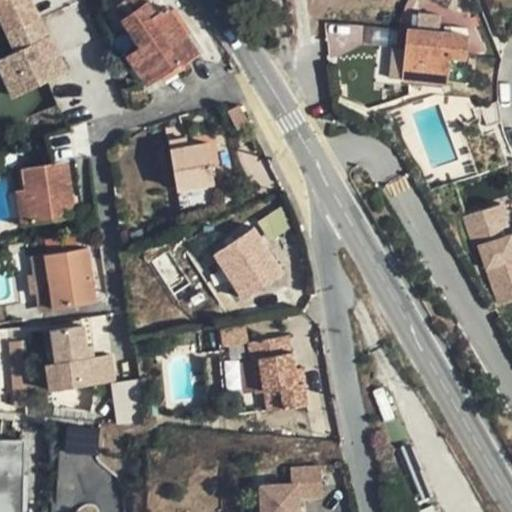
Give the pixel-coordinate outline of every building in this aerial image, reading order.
[(0,55),(0,61),(13,95),(71,72),(42,0),(0,0),(0,9),(16,49),(0,55)] [(163,75),(183,63),(201,52),(171,6),(161,12),(153,0),(127,17),(144,46),(130,54),(148,84),(163,75)] [(410,27),(408,47),(406,77),(447,81),(469,84),(471,56),(466,56),(468,33),(438,30),(439,16),(421,14),(420,28),(410,27)] [(391,75),(406,77),(408,47),(393,46),(391,75)] [(183,63),(163,75),(167,82),(187,69),(183,63)] [(480,106),(483,113),(493,115),(494,99),(480,106)] [(502,121),(494,99),(493,115),(483,113),(488,126),(502,121)] [(255,123),(246,109),(235,115),(244,129),(255,123)] [(189,187),(216,182),(209,143),(189,148),(187,139),(182,140),(189,187)] [(180,189),(189,187),(182,140),(171,142),(180,189)] [(73,217),(65,163),(14,172),(20,224),(73,217)] [(218,193),(216,182),(189,187),(191,194),(198,193),(198,197),(218,193)] [(181,196),(191,194),(189,187),(180,189),(181,196)] [(486,232),(495,229),(504,225),(496,205),(461,218),(472,249),(477,247),(499,305),(511,300),(511,233),(498,239),(491,242),(486,232)] [(284,275),(254,228),(217,252),(247,299),(284,275)] [(498,239),(495,229),(486,232),(491,242),(498,239)] [(95,304),(86,250),(43,256),(51,310),(95,304)] [(86,359),(84,348),(82,327),(51,331),(57,390),(115,383),(111,355),(92,358),(86,359)] [(47,391),(57,390),(51,331),(41,332),(47,391)] [(309,405),(305,383),(300,384),(297,367),(295,351),(292,351),(288,334),(249,342),(251,360),(260,359),(265,391),(268,412),(309,405)] [(257,392),(265,391),(260,359),(251,360),(257,392)] [(116,379),(118,422),(146,421),(145,378),(116,379)] [(0,511),(28,511),(28,436),(0,435),(0,511)] [(303,511),(304,497),(327,498),(328,468),(298,467),(297,482),(266,481),(265,511),(303,511)]
